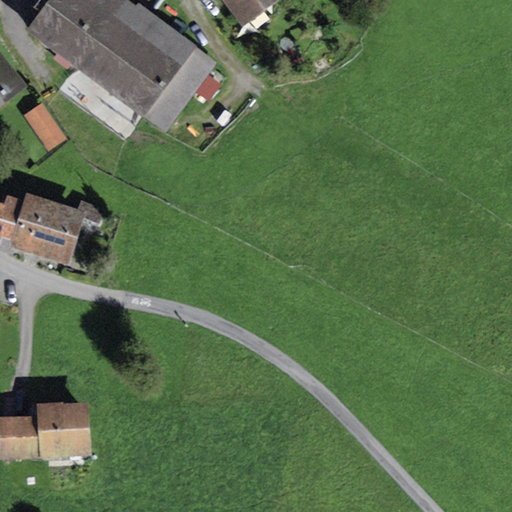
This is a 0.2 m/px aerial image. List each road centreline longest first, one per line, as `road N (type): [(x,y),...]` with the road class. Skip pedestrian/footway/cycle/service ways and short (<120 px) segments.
road 1 (track): [(122,300),(214,323),(292,367),(435,511)]
road 2 (residential): [(0,260),(122,300)]
